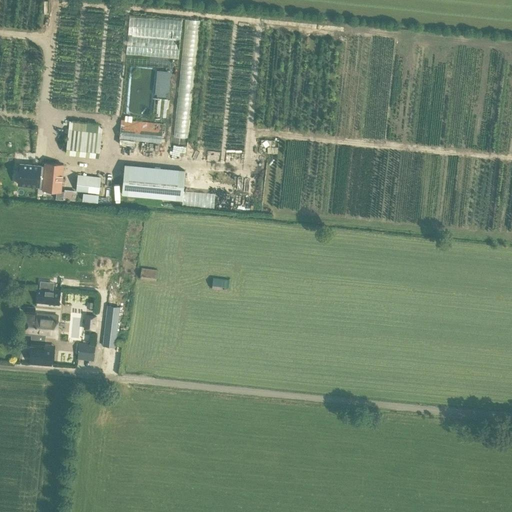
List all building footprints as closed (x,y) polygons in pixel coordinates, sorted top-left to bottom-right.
[(175,107),(171,145),(187,147),(200,21),(183,19),(183,24),(185,24),(178,83),(177,88),(179,88),(177,107),(175,107)] [(156,98),(154,117),(167,118),(169,99),(156,98)] [(121,120),(119,139),(161,143),(163,124),(121,120)] [(69,121),(65,154),(99,157),(102,129),(98,126),(98,124),(69,121)] [(19,164),(18,184),(42,186),(42,190),(60,191),(63,164),(44,162),(44,166),(19,164)] [(125,165),(122,194),(182,201),(185,171),(125,165)] [(191,177),(208,177),(208,166),(191,165),(191,177)] [(78,175),(76,190),(99,193),(100,177),(78,175)] [(141,268),(139,278),(155,281),(157,270),(141,268)] [(213,277),(211,288),(228,290),(229,280),(213,277)] [(0,294),(9,296),(11,286),(10,286),(0,284),(0,294)] [(38,287),(36,302),(59,305),(60,289),(38,287)] [(107,306),(103,346),(115,347),(119,307),(107,306)] [(26,307),(23,334),(30,335),(28,363),(53,365),(54,346),(43,345),(44,336),(55,337),(57,315),(36,313),(36,314),(34,314),(34,308),(26,307)] [(79,342),(78,353),(94,355),(95,344),(79,342)]
